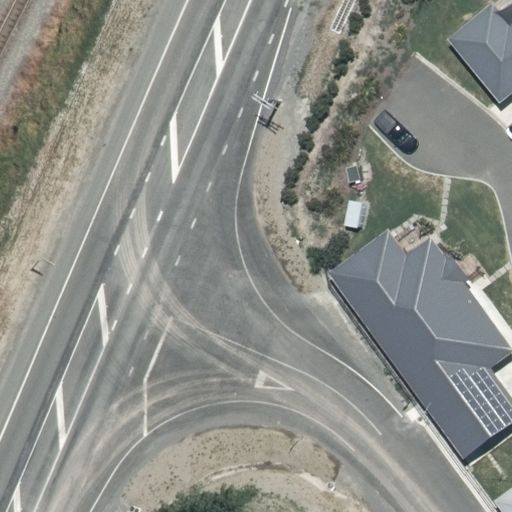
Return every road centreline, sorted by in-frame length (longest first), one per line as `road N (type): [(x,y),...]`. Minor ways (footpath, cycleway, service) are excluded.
road 1 (unclassified): [(166,203),(255,250),(447,511)]
road 2 (tertiary): [(31,511),(166,203)]
road 3 (tertiary): [(166,203),(253,0)]
